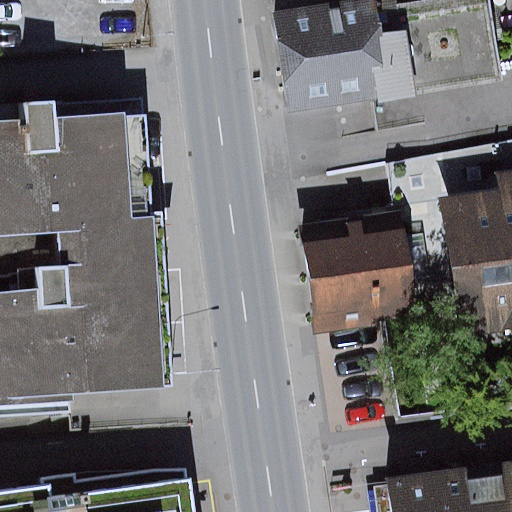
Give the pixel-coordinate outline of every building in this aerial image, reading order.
[(501,86),(487,0),(380,0),(292,14),(308,116),(501,86)] [(17,112),(0,112),(0,253),(27,252),(146,246),(144,211),(123,212),(117,105),(44,109),(43,88),(15,90),(17,112)] [(497,190),(446,197),(463,312),(489,308),(492,328),(511,324),(511,164),(494,167),(497,190)] [(408,202),(297,216),(312,331),(379,323),(377,313),(422,307),(408,202)] [(146,246),(27,252),(29,283),(0,284),(0,395),(156,385),(146,246)] [(511,511),(511,453),(383,472),(388,511),(511,511)] [(0,511),(188,511),(183,473),(0,496),(0,511)]
